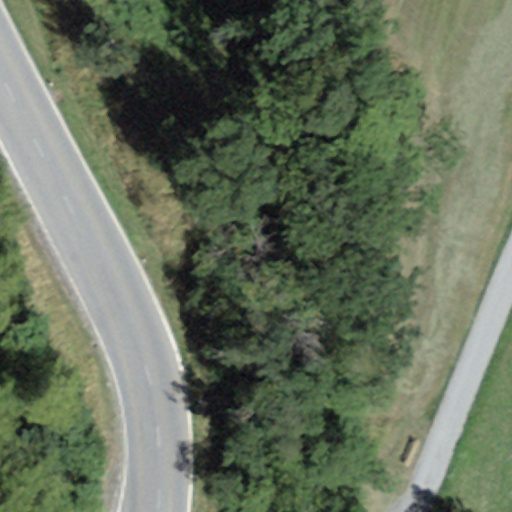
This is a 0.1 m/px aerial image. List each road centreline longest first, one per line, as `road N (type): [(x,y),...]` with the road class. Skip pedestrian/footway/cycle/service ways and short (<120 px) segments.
road 1 (secondary): [(0,80),(138,342),(155,432),(154,511)]
road 2 (residential): [(412,511),(511,271)]
